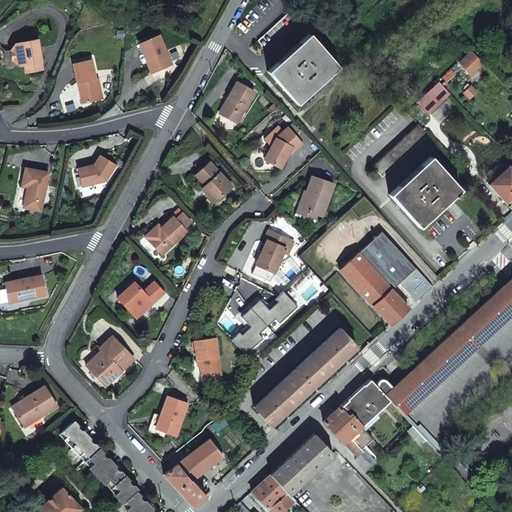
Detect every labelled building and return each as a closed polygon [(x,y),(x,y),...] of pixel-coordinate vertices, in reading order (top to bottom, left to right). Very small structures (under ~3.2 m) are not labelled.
[(293,8),(257,41),(267,51),(302,19),(293,8)] [(309,34),(267,71),(298,106),(339,68),(309,34)] [(172,65),(158,35),(139,44),(152,73),(172,65)] [(24,65),(41,62),(37,40),(15,44),(11,51),(13,62),(19,66),(24,65)] [(482,63),(471,52),(459,63),(470,75),(482,63)] [(83,104),(103,99),(98,78),(96,79),(91,59),(73,64),(77,84),(79,83),(81,90),(80,90),(83,104)] [(41,62),(24,65),(26,72),(42,69),(41,62)] [(231,90),(227,98),(229,99),(221,115),(235,123),(237,124),(253,92),(235,82),(231,90)] [(417,101),(428,113),(449,94),(437,82),(417,101)] [(469,86),(462,92),(468,99),(475,92),(469,86)] [(227,98),(219,114),(221,115),(229,99),(227,98)] [(427,135),(418,124),(416,126),(426,136),(427,135)] [(381,177),(426,136),(416,126),(372,166),(381,177)] [(286,127),(276,137),(275,139),(264,158),(280,168),(289,152),(291,153),(301,143),(286,127)] [(94,164),(77,168),(81,187),(106,181),(116,165),(100,155),(94,164)] [(430,156),(388,195),(419,228),(435,214),(451,199),(454,196),(455,198),(458,194),(457,193),(461,190),(430,156)] [(195,175),(206,185),(206,186),(208,188),(208,195),(215,202),(232,186),(209,162),(202,168),(195,175)] [(511,168),(509,165),(488,185),(505,203),(511,196),(511,168)] [(49,173),(25,168),(22,186),(28,187),(25,198),(29,199),(30,201),(29,209),(41,211),(45,192),(43,191),(44,185),(46,186),(49,173)] [(322,217),(334,184),(312,175),(306,191),(300,208),(316,214),(322,217)] [(295,212),(314,219),(316,214),(300,208),(306,191),(304,190),(295,212)] [(176,220),(184,228),(191,222),(183,214),(176,220)] [(162,255),(187,232),(176,220),(173,216),(167,222),(161,227),(163,229),(150,242),(162,255)] [(161,227),(148,240),(150,242),(163,229),(161,227)] [(274,273),(283,252),(288,254),(293,241),(268,230),(264,240),(266,240),(262,250),(256,265),(274,273)] [(390,289),(391,290),(399,283),(414,268),(380,231),(357,253),(390,289)] [(357,253),(339,271),(372,306),(390,289),(357,253)] [(399,283),(416,301),(432,287),(414,268),(399,283)] [(42,275),(4,283),(8,303),(46,296),(42,275)] [(376,387),(388,400),(402,415),(511,313),(511,276),(392,388),(386,381),(383,379),(381,379),(379,380),(377,382),(376,383),(376,386),(376,387)] [(133,282),(117,298),(120,300),(137,318),(145,310),(142,307),(144,305),(149,306),(164,292),(153,281),(143,292),(133,282)] [(390,289),(372,306),(390,325),(408,308),(400,299),(391,290),(390,289)] [(253,407),(271,425),(293,405),(355,347),(338,329),(253,407)] [(192,339),(194,353),(195,358),(198,358),(199,364),(201,376),(220,373),(215,336),(192,339)] [(135,359),(113,337),(100,349),(102,351),(87,366),(107,387),(113,381),(113,376),(116,373),(118,376),(135,359)] [(354,392),(340,405),(360,426),(361,426),(388,400),(376,387),(368,379),(354,392)] [(23,427),(55,405),(41,384),(27,394),(30,398),(12,410),(23,427)] [(12,410),(30,398),(27,394),(9,406),(12,410)] [(167,396),(160,416),(162,417),(158,430),(166,433),(176,436),(187,404),(167,396)] [(331,413),(322,422),(342,443),(348,437),(360,426),(340,405),(331,413)] [(151,433),(164,437),(166,433),(158,430),(162,417),(160,416),(157,415),(151,433)] [(63,441),(71,449),(83,437),(71,423),(62,431),(67,437),(63,441)] [(360,426),(348,437),(361,450),(362,448),(371,438),(361,426),(360,426)] [(412,426),(407,431),(421,445),(426,441),(416,430),(412,426)] [(420,427),(416,430),(426,441),(438,454),(442,450),(420,427)] [(67,437),(62,431),(58,435),(63,441),(67,437)] [(313,433),(270,474),(288,495),(333,454),(313,433)] [(71,449),(79,457),(83,453),(88,459),(97,451),(83,437),(71,449)] [(209,439),(176,464),(190,480),(191,480),(193,479),(222,456),(218,451),(213,445),(209,439)] [(89,468),(93,472),(105,460),(97,451),(88,459),(93,464),(89,468)] [(362,452),(354,459),(365,471),(373,463),(362,452)] [(88,459),(83,453),(79,457),(84,463),(88,459)] [(84,463),(89,468),(93,464),(88,459),(84,463)] [(93,472),(97,476),(109,464),(105,460),(93,472)] [(97,476),(105,485),(109,481),(114,486),(123,478),(109,464),(97,476)] [(176,464),(163,474),(191,504),(193,506),(194,506),(205,496),(201,490),(196,485),(191,480),(190,480),(176,464)] [(260,483),(251,491),(253,494),(269,511),(280,511),(291,502),(294,500),(288,495),(270,474),(260,483)] [(115,495),(123,504),(134,493),(135,492),(123,478),(114,486),(119,491),(115,495)] [(105,485),(110,490),(114,486),(109,481),(105,485)] [(61,486),(36,510),(38,511),(77,511),(81,508),(61,486)] [(114,486),(110,490),(115,495),(119,491),(114,486)] [(121,505),(127,511),(141,511),(151,503),(146,498),(142,498),(140,500),(134,493),(123,504),(121,505)] [(249,511),(240,502),(235,506),(241,511),(249,511)] [(291,502),(280,511),(291,511),(296,508),(291,502)] [(141,511),(154,511),(156,511),(156,508),(151,503),(141,511)]
